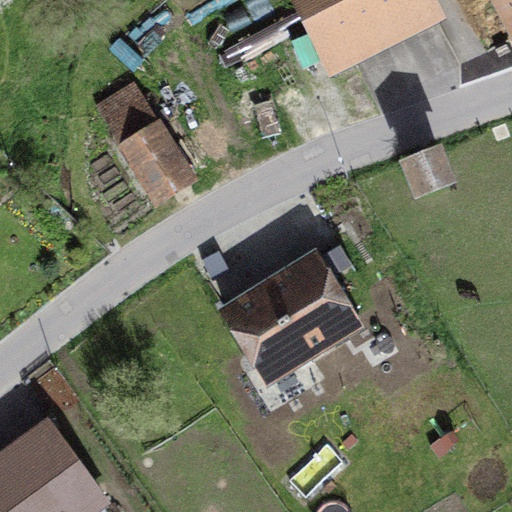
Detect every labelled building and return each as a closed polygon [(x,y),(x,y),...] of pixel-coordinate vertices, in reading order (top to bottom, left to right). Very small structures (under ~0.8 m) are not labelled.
[(322,71),(327,81),(445,22),(433,0),(285,0),(308,44),(289,53),(303,81),(322,71)] [(511,0),(486,0),(511,50),(511,0)] [(156,211),(198,186),(135,82),(94,108),(156,211)] [(455,193),(441,156),(398,172),(412,209),(455,193)] [(364,332),(316,255),(217,316),(265,393),(364,332)] [(213,289),(231,279),(219,259),(202,269),(213,289)] [(298,405),(306,398),(307,388),(300,380),(290,380),(282,386),(282,397),(288,404),(298,405)] [(106,511),(111,509),(47,423),(0,457),(0,511),(106,511)] [(439,443),(447,453),(459,443),(451,433),(439,443)]
